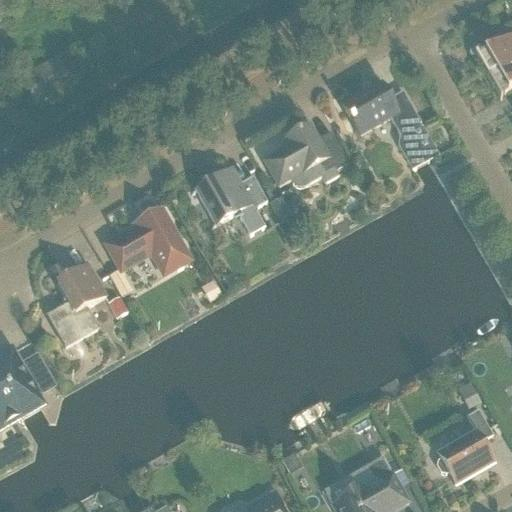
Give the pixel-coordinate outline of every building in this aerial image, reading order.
[(0,0),(0,16),(9,11),(2,0),(0,0)] [(474,57),(487,80),(511,64),(511,24),(484,40),(490,50),(476,59),(475,57),(474,57)] [(35,107),(78,83),(63,56),(20,80),(35,107)] [(499,102),(501,101),(500,99),(511,91),(511,64),(487,80),(499,102)] [(392,105),(381,86),(342,108),(359,138),(389,121),(399,137),(398,147),(412,172),(438,158),(423,129),(421,130),(419,126),(420,125),(404,98),(392,105)] [(283,143),(287,151),(263,164),(278,189),(290,182),(292,186),(297,190),(304,189),(308,187),(321,180),(325,187),(338,179),(335,174),(348,167),(334,142),(322,149),(309,128),(283,143)] [(240,187),(231,172),(190,196),(190,197),(195,194),(215,227),(209,230),(210,231),(241,214),(244,219),(241,221),(250,237),(263,229),(255,215),(256,210),(266,205),(252,180),(240,187)] [(280,201),(275,204),(284,221),(290,218),(280,201)] [(275,204),(270,207),(279,224),(284,221),(275,204)] [(124,238),(107,248),(121,273),(151,256),(164,277),(188,263),(160,213),(144,223),(145,226),(133,233),(130,232),(125,235),(124,238)] [(106,299),(88,268),(56,286),(68,307),(47,319),(65,350),(97,332),(85,311),(106,299)] [(122,302),(133,295),(121,273),(109,279),(122,302)] [(213,285),(201,291),(210,306),(222,299),(213,285)] [(108,307),(117,322),(128,316),(120,300),(108,307)] [(0,433),(43,409),(10,353),(0,358),(0,433)] [(445,477),(447,475),(454,487),(492,465),(481,445),(492,438),(478,413),(466,420),(475,436),(437,457),(440,462),(437,463),(436,468),(440,475),(445,477)] [(390,478),(383,465),(368,469),(324,495),(333,511),(396,511),(408,505),(392,477),(390,478)] [(283,511),(273,495),(256,505),(259,511),(283,511)]
